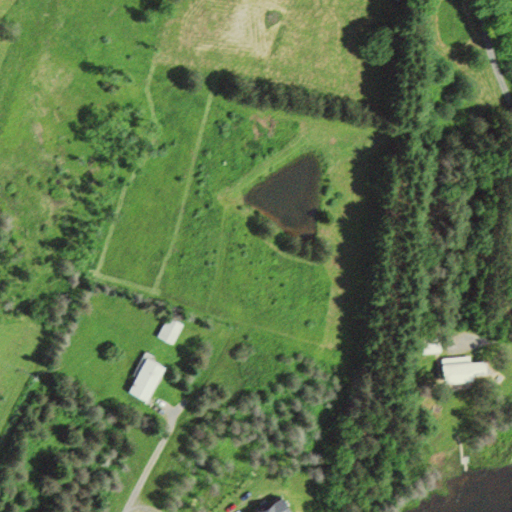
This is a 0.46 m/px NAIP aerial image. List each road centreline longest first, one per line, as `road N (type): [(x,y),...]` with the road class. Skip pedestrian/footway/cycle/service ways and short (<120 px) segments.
road 1 (residential): [(442,344),(511,340),(509,47)]
road 2 (residential): [(217,331),(123,511)]
